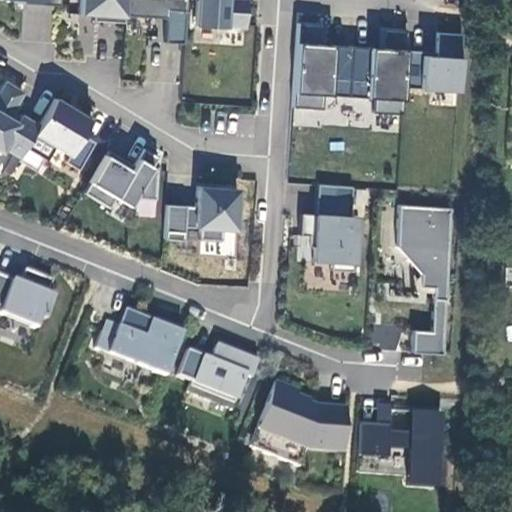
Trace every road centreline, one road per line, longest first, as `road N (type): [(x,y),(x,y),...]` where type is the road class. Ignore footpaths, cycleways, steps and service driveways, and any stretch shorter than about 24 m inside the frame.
road 1 (residential): [(268,156),(197,151),(68,75),(36,72),(0,51)]
road 2 (residential): [(0,224),(251,326)]
road 3 (residential): [(251,326),(263,279),(268,156)]
road 4 (residential): [(268,156),(274,0)]
road 5 (residential): [(251,326),(365,372)]
